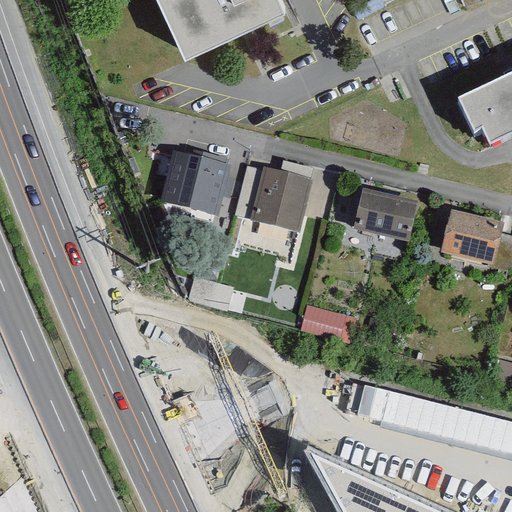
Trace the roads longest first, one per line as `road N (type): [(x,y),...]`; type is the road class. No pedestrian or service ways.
road 1 (motorway): [(178,511),(0,85)]
road 2 (motorway): [(0,302),(91,511)]
